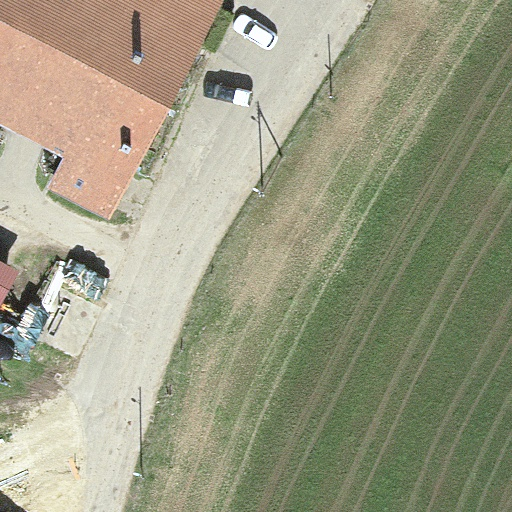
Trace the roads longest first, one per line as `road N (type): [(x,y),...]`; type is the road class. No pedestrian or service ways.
road 1 (unclassified): [(99,511),(177,280),(344,0)]
road 2 (track): [(0,197),(177,280)]
